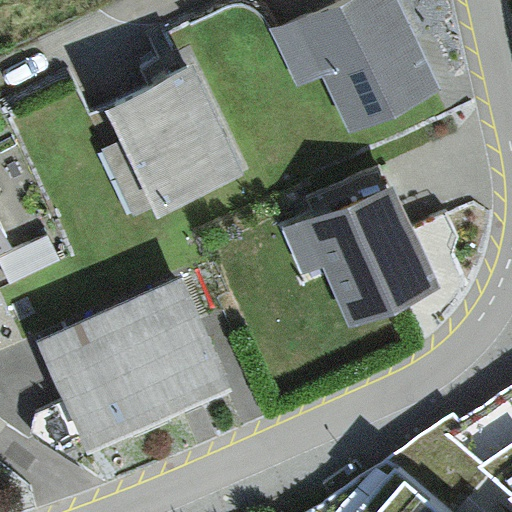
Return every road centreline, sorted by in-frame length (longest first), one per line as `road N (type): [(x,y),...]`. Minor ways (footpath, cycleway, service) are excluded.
road 1 (residential): [(511,251),(491,309),(435,364),(380,399),(99,511)]
road 2 (residential): [(482,0),(511,147)]
road 3 (residential): [(0,437),(99,511)]
